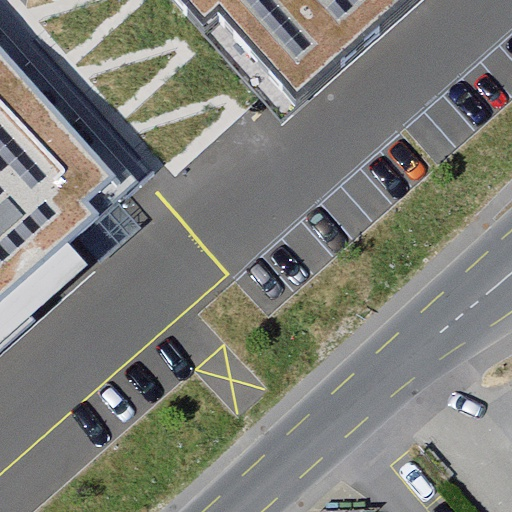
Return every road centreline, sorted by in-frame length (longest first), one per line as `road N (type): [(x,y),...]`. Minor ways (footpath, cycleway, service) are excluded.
road 1 (residential): [(0,447),(498,0)]
road 2 (tertiary): [(233,511),(511,273)]
